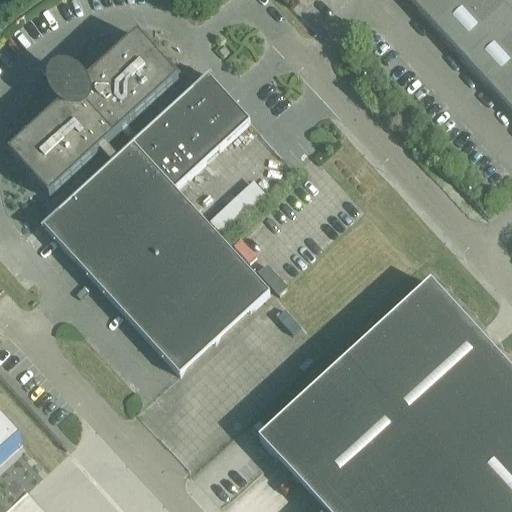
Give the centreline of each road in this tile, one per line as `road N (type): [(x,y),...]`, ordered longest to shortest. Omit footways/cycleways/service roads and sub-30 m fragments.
road 1 (unclassified): [(477,257),(242,6),(187,54),(146,16),(112,11),(24,62),(0,97)]
road 2 (unclassified): [(187,511),(28,339)]
road 3 (unclassified): [(68,304),(154,391)]
